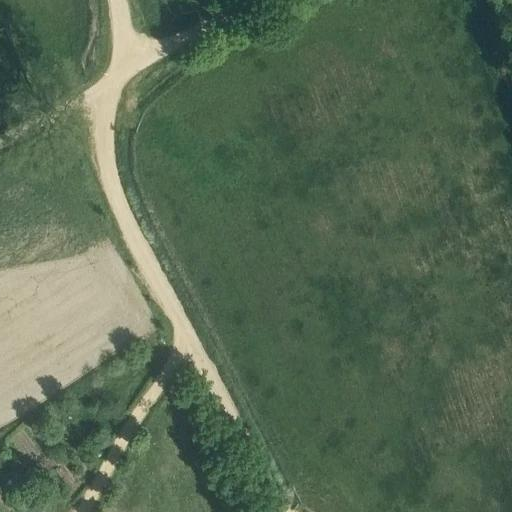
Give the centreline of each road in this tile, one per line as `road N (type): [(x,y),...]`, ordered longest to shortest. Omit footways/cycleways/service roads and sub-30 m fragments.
road 1 (track): [(299,511),(192,337),(122,201),(110,147),(119,71)]
road 2 (track): [(79,511),(192,337)]
road 3 (track): [(264,0),(119,71)]
